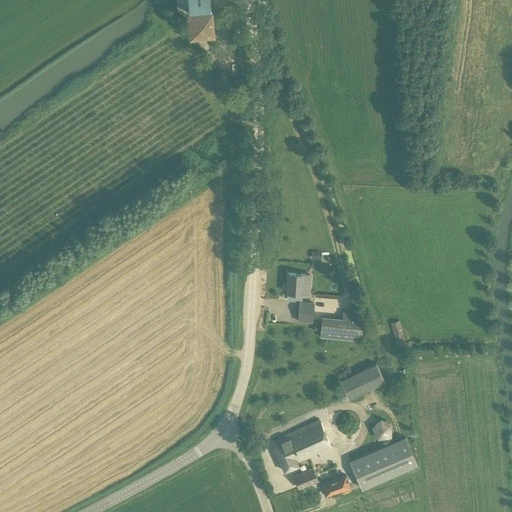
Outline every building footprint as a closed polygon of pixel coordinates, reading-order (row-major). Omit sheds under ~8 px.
[(212,12),(210,0),(186,0),(187,14),(212,12)] [(199,26),(191,32),(202,48),(210,42),(199,26)] [(286,292),(287,292),(287,300),(294,300),(294,299),(301,299),(301,293),(310,293),(311,274),(288,273),(286,292)] [(312,321),(313,303),(300,301),(298,320),(312,321)] [(325,315),(323,335),(365,340),(368,319),(325,315)] [(390,322),(396,346),(406,343),(399,320),(390,322)] [(376,363),(339,380),(348,399),(385,382),(376,363)] [(387,418),(371,425),(378,440),(394,433),(387,418)] [(298,462),(331,447),(319,419),(271,441),(284,472),(299,465),(298,462)] [(360,488),(405,469),(417,464),(405,436),(348,460),(360,488)] [(318,480),(313,468),(293,476),(298,488),(318,480)] [(320,482),(325,496),(351,487),(347,474),(320,482)]
